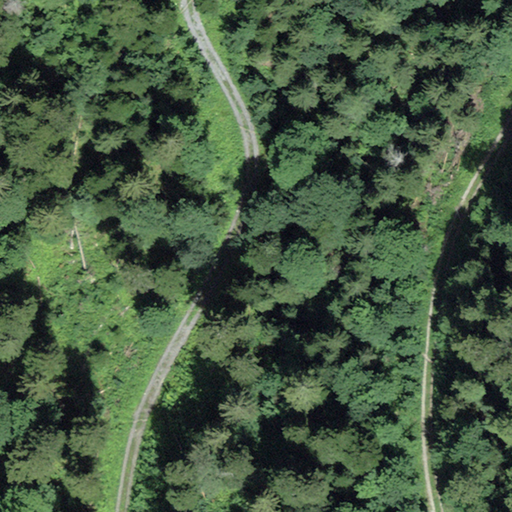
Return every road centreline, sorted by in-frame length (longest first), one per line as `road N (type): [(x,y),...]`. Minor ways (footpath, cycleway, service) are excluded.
road 1 (track): [(121,511),(153,381),(250,190),(244,109),(188,0)]
road 2 (track): [(511,119),(458,213),(438,276),(428,378),(438,511)]
